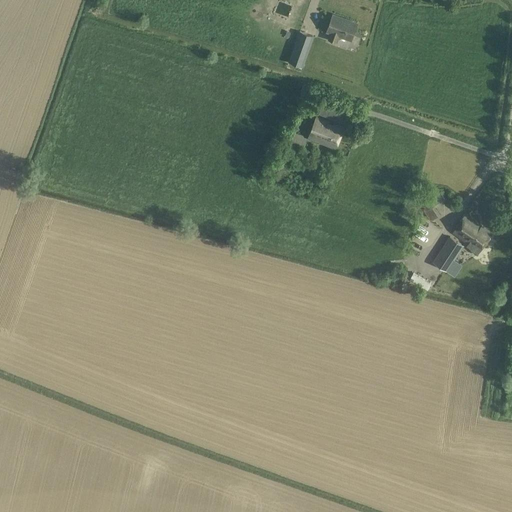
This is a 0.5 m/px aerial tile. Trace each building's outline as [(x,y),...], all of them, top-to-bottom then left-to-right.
[(344,21),(332,16),(327,31),(331,33),(329,39),(336,42),(339,36),(351,40),(357,23),(345,19),(344,21)] [(314,36),(299,31),(289,61),(286,70),(297,73),(299,68),(302,69),(303,66),(314,36)] [(315,66),(324,71),(328,63),(319,59),(315,66)] [(323,99),(318,113),(343,123),(348,109),(323,99)] [(328,122),(316,117),(308,139),(336,150),(344,128),(335,125),(334,126),(328,124),(328,122)] [(307,137),(288,130),(285,140),(304,147),(307,137)] [(445,200),(439,191),(428,198),(424,209),(431,221),(441,215),(435,207),(445,200)] [(493,232),(465,213),(451,233),(467,244),(465,247),(477,255),(493,232)] [(464,246),(449,237),(433,262),(447,271),(464,246)]
